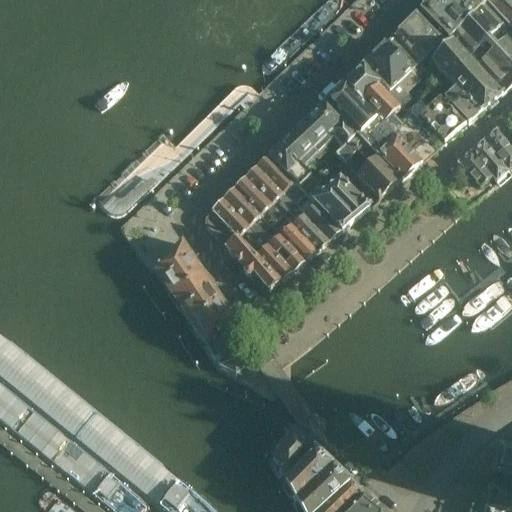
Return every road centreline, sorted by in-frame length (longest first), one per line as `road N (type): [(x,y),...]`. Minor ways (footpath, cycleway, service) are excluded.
road 1 (residential): [(511,111),(255,325),(181,224),(410,0)]
road 2 (tertiary): [(415,511),(454,457),(511,413)]
road 3 (residential): [(407,511),(307,419)]
